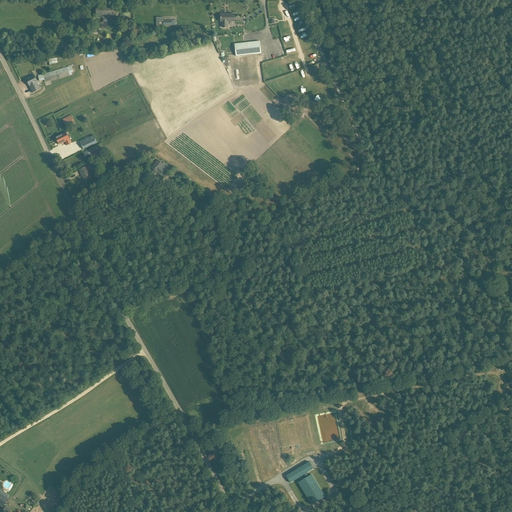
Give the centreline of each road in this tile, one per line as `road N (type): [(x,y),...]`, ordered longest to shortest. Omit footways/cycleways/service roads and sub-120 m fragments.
road 1 (unclassified): [(232,511),(114,292),(0,50)]
road 2 (track): [(146,350),(0,446)]
